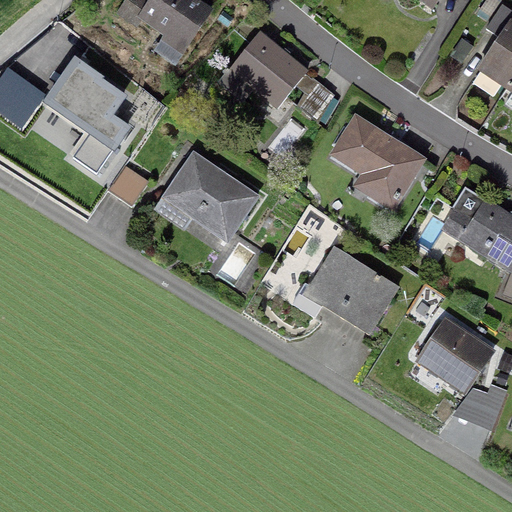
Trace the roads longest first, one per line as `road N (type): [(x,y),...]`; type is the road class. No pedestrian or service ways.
road 1 (residential): [(511,492),(0,176)]
road 2 (residential): [(511,160),(406,106),(276,0)]
